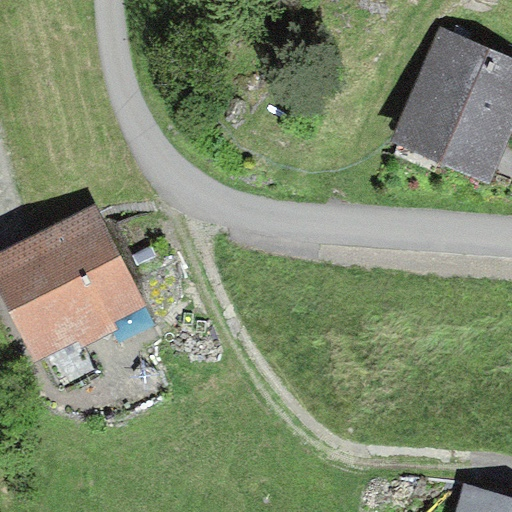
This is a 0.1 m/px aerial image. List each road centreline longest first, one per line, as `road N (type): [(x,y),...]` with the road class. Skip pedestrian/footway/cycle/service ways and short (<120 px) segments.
road 1 (unclassified): [(511,242),(297,229),(215,203),(166,167),(141,118),(112,0)]
road 2 (track): [(511,473),(385,467),(326,448),(270,400),(222,312),(166,167)]
